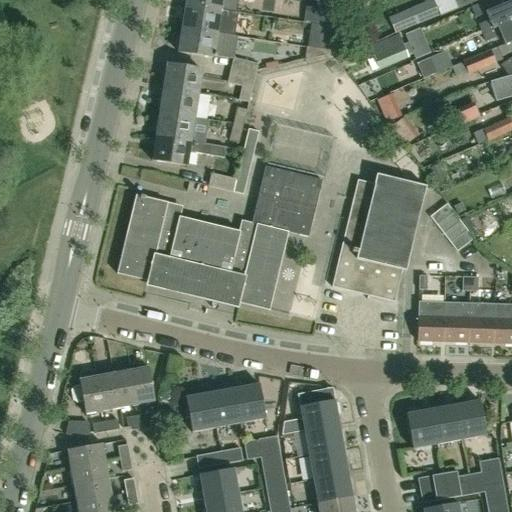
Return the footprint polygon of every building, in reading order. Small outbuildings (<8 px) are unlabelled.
[(185,0),(185,8),(219,14),(220,10),(236,13),(237,0),(185,0)] [(418,24),(455,10),(451,0),(436,0),(412,10),(418,24)] [(482,36),(511,22),(511,2),(501,7),(497,0),(488,0),(471,7),(475,18),(490,12),(493,19),(479,26),(482,36)] [(219,14),(185,8),(181,32),(232,39),(232,37),(237,38),(237,37),(216,33),(219,14)] [(511,22),(482,36),(485,43),(500,37),(504,45),(504,46),(511,42),(511,22)] [(327,51),(328,28),(317,26),(316,50),(327,51)] [(229,59),(232,39),(181,32),(178,53),(213,58),(213,57),(229,59)] [(368,47),(373,58),(380,74),(388,72),(386,68),(409,59),(399,35),(368,47)] [(511,42),(504,46),(504,45),(490,51),(489,51),(463,62),(469,76),(496,65),(496,64),(503,61),(502,58),(511,53),(511,42)] [(327,53),(316,51),(302,49),(300,61),(327,55),(327,53)] [(416,64),(422,80),(436,74),(429,58),(416,64)] [(511,76),(511,58),(501,66),(508,76),(509,78),(511,76)] [(230,74),(254,81),(257,67),(233,61),(230,74)] [(166,69),(162,92),(198,98),(202,74),(166,69)] [(238,103),(248,105),(254,81),(230,74),(227,86),(241,90),(238,103)] [(511,76),(509,78),(508,76),(490,82),(496,102),(511,97),(511,76)] [(160,105),(158,116),(194,122),(198,98),(162,92),(160,105)] [(396,95),(381,102),(391,124),(406,117),(396,95)] [(479,107),(455,118),(460,129),(484,118),(479,107)] [(236,109),(231,128),(234,128),(242,130),(247,111),(236,109)] [(158,116),(155,140),(190,146),(194,122),(158,116)] [(478,146),(511,131),(511,116),(482,130),(482,129),(472,133),(478,146)] [(404,147),(417,136),(403,118),(389,129),(404,147)] [(234,128),(231,128),(228,142),(238,144),(242,130),(234,128)] [(236,181),(233,193),(243,195),(258,133),(248,131),(236,181)] [(186,170),(189,156),(224,162),(226,151),(190,146),(155,140),(152,164),(186,170)] [(429,168),(436,186),(436,187),(446,182),(440,164),(429,168)] [(239,304),(269,312),(288,233),(308,238),(322,181),(266,168),(252,225),(241,222),(238,234),(164,215),(167,204),(144,198),(144,197),(139,196),(139,197),(135,196),(117,275),(147,282),(145,288),(238,310),(239,304)] [(211,175),(210,177),(208,187),(233,193),(236,181),(211,175)] [(357,181),(332,287),(394,302),(401,270),(405,271),(425,187),(377,177),(374,185),(357,181)] [(453,212),(446,204),(429,217),(436,225),(453,212)] [(460,221),(453,212),(436,225),(443,234),(460,221)] [(460,221),(443,234),(450,243),(467,230),(460,221)] [(473,239),(467,230),(450,243),(456,252),(473,239)] [(418,276),(418,290),(426,290),(426,276),(418,276)] [(461,292),(469,292),(470,278),(462,278),(461,292)] [(417,341),(442,342),(443,303),(418,302),(417,341)] [(443,303),(442,342),(468,343),(469,304),(443,303)] [(468,343),(493,344),(494,305),(469,304),(468,343)] [(511,305),(494,305),(493,344),(511,344),(511,305)] [(131,370),(137,407),(154,404),(148,367),(131,370)] [(103,413),(97,376),(96,377),(94,370),(81,373),(79,380),(80,386),(74,387),(71,391),(73,401),(77,404),(83,403),(85,416),(103,413)] [(113,373),(120,410),(137,407),(131,370),(113,373)] [(97,376),(103,413),(120,410),(113,373),(97,376)] [(234,389),(241,424),(265,420),(259,385),(234,389)] [(234,389),(210,394),(216,429),(241,424),(234,389)] [(216,429),(210,394),(185,398),(191,433),(216,429)] [(332,426),(339,425),(334,401),(299,407),(304,432),(325,428),(332,426)] [(461,441),(486,436),(479,402),(455,406),(461,441)] [(461,441),(455,406),(430,411),(436,445),(461,441)] [(436,445),(430,411),(405,415),(412,450),(436,445)] [(141,426),(152,424),(151,414),(139,416),(141,426)] [(141,426),(139,416),(125,419),(127,428),(141,426)] [(107,432),(118,430),(117,421),(105,423),(107,432)] [(75,438),(89,435),(87,424),(68,423),(65,435),(75,438)] [(107,432),(105,423),(91,425),(93,435),(107,432)] [(304,432),(308,456),(330,452),(337,450),(343,449),(339,425),(332,426),(325,428),(304,432)] [(278,449),(276,438),(257,441),(259,453),(278,449)] [(257,441),(243,444),(247,460),(260,459),(259,453),(257,441)] [(102,445),(67,451),(70,469),(105,463),(102,445)] [(129,458),(127,446),(117,448),(120,460),(129,458)] [(239,449),(220,453),(223,464),(241,461),(239,449)] [(261,465),(280,461),(278,449),(259,453),(260,459),(261,465)] [(343,474),(348,474),(343,449),(337,450),(330,452),(308,456),(312,481),(335,476),(343,474)] [(223,464),(220,453),(195,457),(198,469),(223,464)] [(122,472),(131,470),(129,458),(120,460),(122,472)] [(481,477),(500,474),(498,459),(478,463),(480,473),(481,477)] [(280,461),(261,465),(263,477),(282,473),(280,461)] [(105,463),(70,469),(73,486),(109,480),(105,463)] [(198,476),(202,500),(238,494),(233,469),(198,476)] [(454,473),(458,497),(471,495),(467,476),(456,477),(456,472),(454,473)] [(263,477),(265,489),(285,485),(282,473),(263,477)] [(440,475),(442,490),(444,500),(458,497),(454,473),(440,475)] [(467,476),(471,495),(484,493),(483,490),(481,477),(480,473),(467,476)] [(312,481),(317,505),(340,500),(348,499),(352,498),(348,474),(343,474),(335,476),(312,481)] [(483,490),(503,486),(500,474),(481,477),(483,490)] [(418,479),(418,481),(420,494),(442,490),(440,475),(418,479)] [(126,494),(135,492),(133,479),(123,481),(126,494)] [(109,480),(73,486),(76,503),(112,496),(109,480)] [(267,501),(287,497),(285,485),(265,489),(267,501)] [(486,503),(505,499),(503,486),(483,490),(484,493),(486,503)] [(420,494),(422,504),(444,500),(442,490),(420,494)] [(128,506),(138,504),(135,492),(126,494),(128,506)] [(241,511),(238,494),(202,500),(204,511),(241,511)] [(114,511),(112,496),(76,503),(77,511),(114,511)] [(269,511),(274,511),(289,509),(287,497),(267,501),(269,511)] [(340,500),(317,505),(317,511),(354,511),(352,498),(348,499),(340,500)] [(487,511),(503,511),(507,511),(505,499),(486,503),(487,511)]
